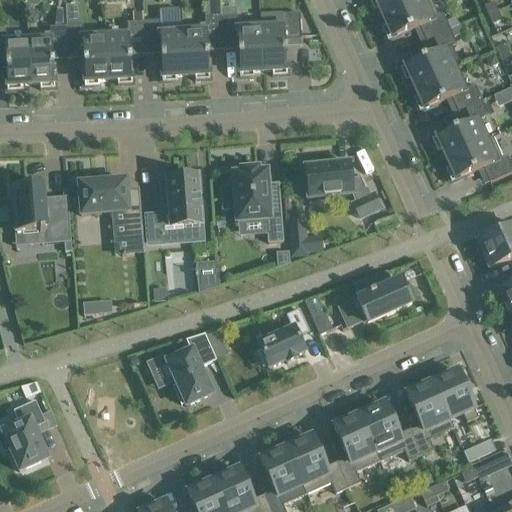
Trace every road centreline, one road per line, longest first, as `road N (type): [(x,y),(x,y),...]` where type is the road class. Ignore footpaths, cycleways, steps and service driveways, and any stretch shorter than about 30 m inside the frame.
road 1 (residential): [(469,324),(47,511)]
road 2 (residential): [(371,111),(0,135)]
road 3 (residential): [(371,111),(323,0)]
